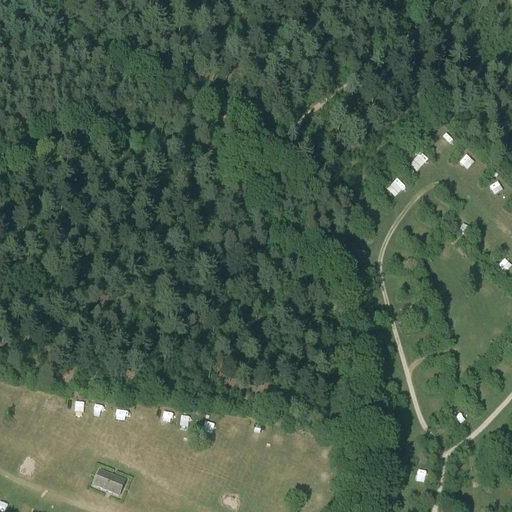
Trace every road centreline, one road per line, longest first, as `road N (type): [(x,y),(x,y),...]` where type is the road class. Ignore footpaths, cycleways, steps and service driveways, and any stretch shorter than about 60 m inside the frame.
road 1 (track): [(357,511),(362,418),(338,314),(246,166)]
road 2 (track): [(442,447),(419,424),(378,259)]
road 3 (track): [(428,511),(442,447),(485,419),(511,385)]
